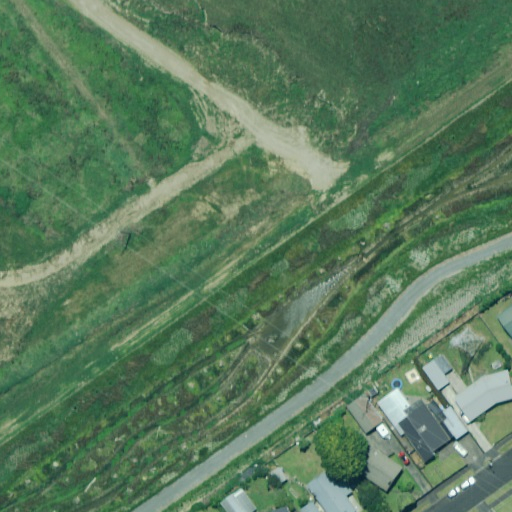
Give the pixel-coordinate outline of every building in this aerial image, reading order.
[(511,308),(499,317),(511,335),(511,308)] [(451,383),(445,375),(454,369),(444,355),(434,363),(425,369),(440,391),(451,383)] [(487,375),(457,395),(474,419),(499,401),(511,397),(511,373),(511,368),(487,375)] [(413,408),(400,390),(380,404),(403,436),(405,434),(426,463),(436,456),(434,453),(451,441),(423,400),(413,408)] [(385,422),(367,396),(349,408),(368,434),(385,422)] [(472,432),(453,407),(445,413),(450,420),(443,425),(457,443),(472,432)] [(403,469),(373,449),(358,471),(388,492),(403,469)] [(290,479),(280,467),(274,472),(283,484),(290,479)] [(358,511),(349,497),(352,495),(343,481),(339,483),(331,471),(310,486),(319,500),(301,511),(358,511)] [(256,511),(258,511),(247,494),(238,500),(235,495),(223,503),(228,511),(256,511)]
